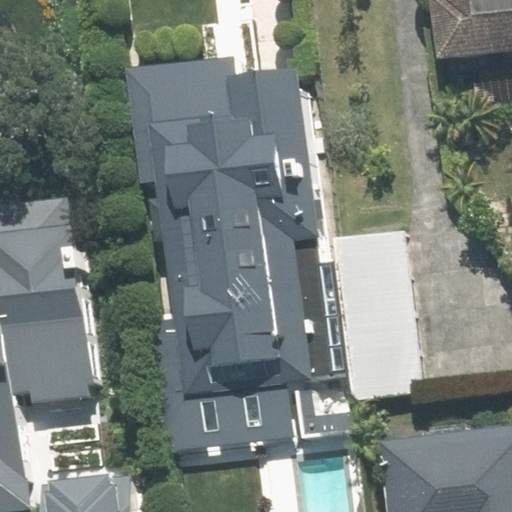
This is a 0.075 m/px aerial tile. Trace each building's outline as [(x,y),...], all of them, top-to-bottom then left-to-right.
[(511,0),(446,0),(454,64),(511,57),(511,0)] [(247,60),(138,73),(152,189),(169,187),(185,322),(162,325),(178,457),(302,442),(296,389),(324,385),(306,245),(333,241),(312,72),(249,79),(247,60)] [(0,508),(35,504),(20,392),(87,383),(62,198),(0,205),(0,508)] [(410,232),(340,241),(360,404),(430,395),(410,232)] [(511,511),(511,428),(388,444),(396,511),(511,511)] [(143,511),(139,477),(41,489),(44,511),(143,511)]
